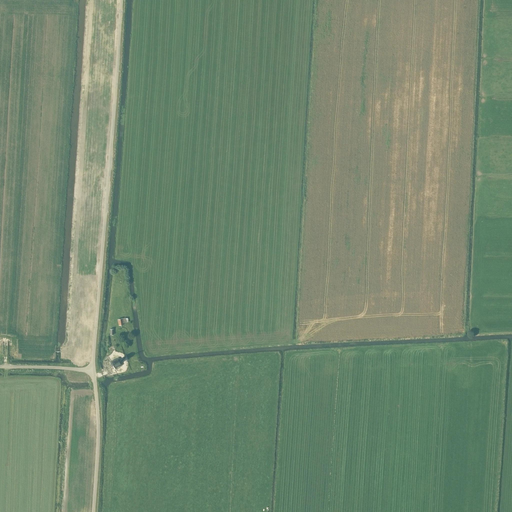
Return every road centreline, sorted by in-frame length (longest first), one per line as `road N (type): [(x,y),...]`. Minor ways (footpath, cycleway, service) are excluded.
road 1 (unclassified): [(92,371),(122,0)]
road 2 (unclassified): [(93,511),(92,371)]
